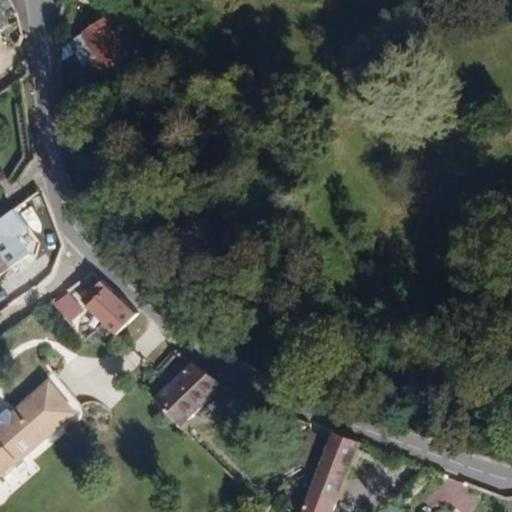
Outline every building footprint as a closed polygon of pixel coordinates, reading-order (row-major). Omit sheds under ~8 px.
[(153,44),(129,7),(97,27),(110,50),(101,55),(110,71),(153,44)] [(0,267),(11,259),(0,244),(0,267)] [(94,315),(113,335),(119,342),(145,318),(109,287),(102,279),(95,285),(103,295),(95,303),(100,310),(94,315)] [(74,301),(58,311),(94,350),(107,339),(74,301)] [(162,410),(191,440),(238,395),(217,387),(203,374),(162,410)] [(0,511),(3,511),(8,509),(9,492),(80,424),(55,395),(17,429),(8,427),(0,433),(0,511)] [(331,472),(343,437),(316,428),(306,464),(331,472)] [(366,483),(378,446),(344,435),(343,437),(331,472),(366,483)] [(319,511),(297,504),(288,511),(356,511),(366,483),(331,472),(320,511),(319,511)]
